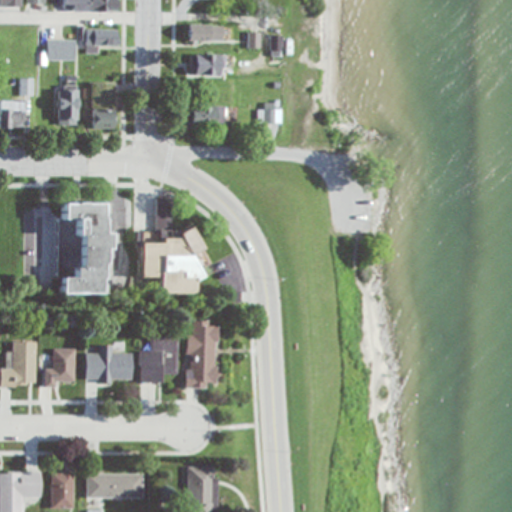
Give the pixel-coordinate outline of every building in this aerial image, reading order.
[(60,0),(61,11),(115,11),(115,0),(60,0)] [(219,41),(219,25),(186,25),(186,41),(219,41)] [(117,29),(78,29),(78,38),(85,38),(85,53),(98,53),(98,45),(117,45),(117,29)] [(248,46),(258,46),(258,33),(248,33),(248,46)] [(73,40),(46,40),(46,60),(73,60),(73,40)] [(221,54),(188,54),(188,75),(221,75),(221,54)] [(113,129),(113,82),(91,82),(91,129),(113,129)] [(57,125),(76,125),(76,85),(57,85),(57,125)] [(22,101),(0,100),(0,128),(22,128),(22,101)] [(279,124),(279,102),(257,102),(257,124),(279,124)] [(186,125),(222,125),(222,106),(186,106),(186,125)] [(101,203),(60,203),(60,220),(77,220),(77,267),(73,267),(73,278),(60,278),(60,295),(105,294),(104,232),(101,232),(101,203)] [(195,293),(194,281),(213,274),(194,227),(188,228),(182,230),(139,232),(141,279),(158,278),(160,284),(161,295),(195,293)] [(74,327),(74,315),(57,315),(57,327),(74,327)] [(185,389),(206,388),(206,383),(215,383),(214,321),(184,322),(185,389)] [(138,383),(161,383),(161,373),(175,373),(175,334),(147,335),(147,351),(138,351),(138,383)] [(34,341),(8,341),(8,366),(0,365),(0,387),(34,387),(34,341)] [(130,383),(130,353),(111,354),(111,346),(95,346),(95,354),(83,354),(84,383),(130,383)] [(73,349),(52,349),(52,368),(43,368),(43,387),(73,387),(73,349)] [(215,511),(215,467),(185,467),(184,511),(215,511)] [(0,471),(0,511),(20,511),(20,498),(39,497),(39,471),(0,471)] [(71,473),(49,473),(49,509),(71,509),(71,473)] [(141,498),(141,473),(85,473),(85,498),(141,498)]
